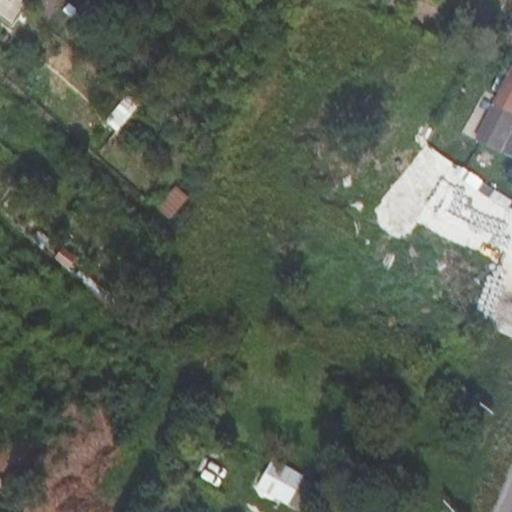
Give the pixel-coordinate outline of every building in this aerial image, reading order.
[(511,156),(511,131),(511,127),(511,66),(511,69),(477,140),(511,157),(511,156)] [(141,104),(129,94),(106,122),(118,132),(141,104)] [(189,197),(175,185),(156,208),(170,219),(189,197)] [(63,248),(55,257),(70,269),(77,258),(63,248)] [(271,468),(276,471),(289,455),(283,451),(275,462),(273,460),(269,467),(271,468)] [(28,480),(9,467),(0,481),(0,493),(13,503),(28,480)] [(276,471),(271,468),(257,494),(286,510),(300,484),(276,471)]
